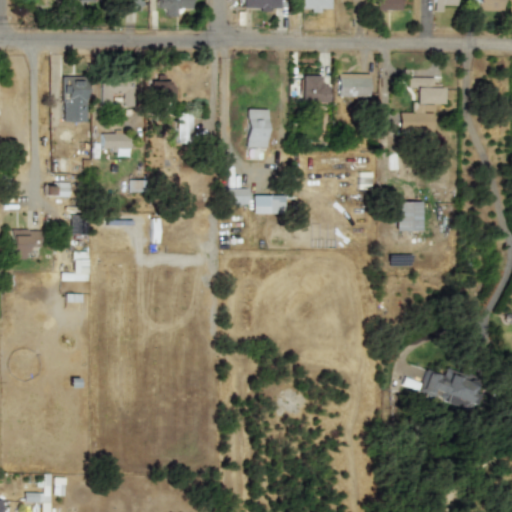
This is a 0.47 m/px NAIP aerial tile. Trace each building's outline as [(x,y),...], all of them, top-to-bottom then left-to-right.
[(136,0),(117,0),(117,11),(136,12),(136,0)] [(153,0),(154,8),(161,8),(161,16),(173,16),(173,8),(189,8),(189,0),(153,0)] [(277,0),(241,0),(241,8),(267,9),(267,8),(277,8),(277,0)] [(328,0),(295,0),(295,10),(318,10),(318,8),(328,9),(328,0)] [(399,0),(375,0),(375,10),(399,10),(399,0)] [(431,0),(431,11),(440,11),(440,5),(453,5),(453,0),(431,0)] [(500,0),(474,0),(474,10),(500,11),(500,0)] [(334,96),(366,97),(366,73),(335,73),(334,96)] [(167,99),(166,75),(150,75),(150,99),(167,99)] [(317,75),(298,76),(298,103),(325,103),(324,84),(318,84),(317,75)] [(81,122),(82,77),(59,76),(59,121),(81,122)] [(129,78),(97,77),(97,104),(106,104),(106,92),(118,92),(118,105),(129,106),(129,78)] [(397,112),(397,131),(430,131),(430,104),(439,104),(439,83),(431,83),(431,78),(404,77),(404,88),(413,88),(413,113),(397,112)] [(242,147),(262,147),(263,109),(243,109),(242,147)] [(187,143),(187,114),(173,113),(172,142),(187,143)] [(98,133),(98,150),(126,149),(125,132),(98,133)] [(63,196),(63,182),(49,183),(50,196),(63,196)] [(244,188),(223,188),(223,204),(244,204),(244,188)] [(249,213),(281,213),(280,195),(249,195),(249,213)] [(418,201),(393,201),(393,230),(418,231),(418,201)] [(23,246),(33,246),(32,229),(7,230),(8,258),(23,257),(23,246)] [(57,280),(83,280),(82,251),(68,252),(68,272),(57,272),(57,280)]
